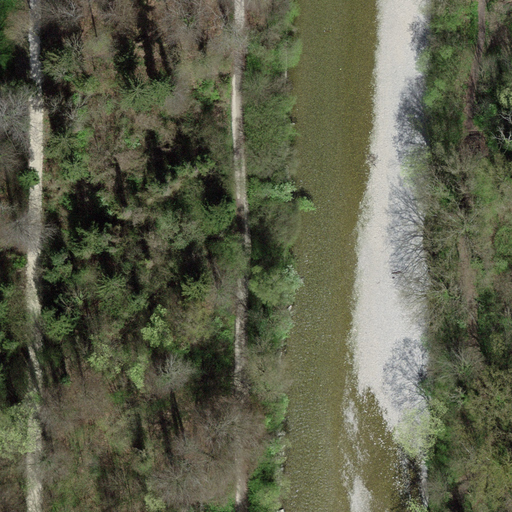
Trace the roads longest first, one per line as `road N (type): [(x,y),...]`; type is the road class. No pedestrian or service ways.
road 1 (track): [(250,0),(253,511)]
road 2 (track): [(35,511),(35,0)]
